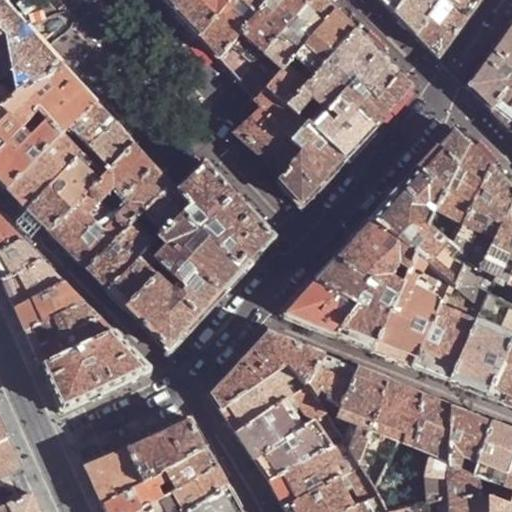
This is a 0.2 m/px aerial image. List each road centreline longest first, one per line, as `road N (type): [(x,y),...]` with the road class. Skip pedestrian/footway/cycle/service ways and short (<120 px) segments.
road 1 (residential): [(350,0),(440,90),(432,109),(181,383)]
road 2 (residential): [(181,383),(265,511)]
